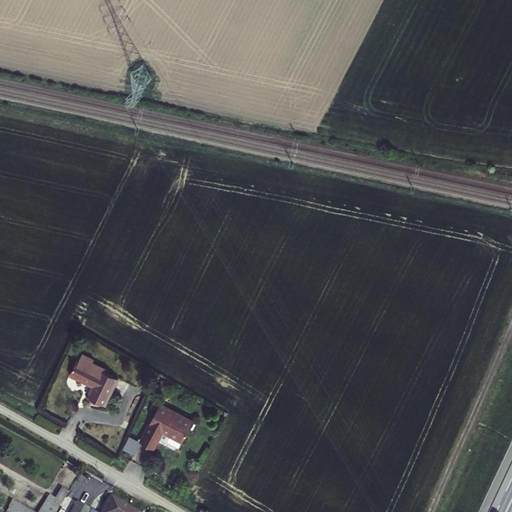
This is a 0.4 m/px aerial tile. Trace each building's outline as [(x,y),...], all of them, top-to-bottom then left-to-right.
[(99,371),(76,360),(69,374),(92,386),(87,396),(104,404),(117,377),(100,369),(99,371)] [(194,422),(161,404),(141,442),(154,450),(164,432),(182,443),(194,422)] [(132,453),(135,449),(136,449),(140,442),(130,437),(124,449),(132,453)] [(55,511),(65,491),(59,488),(54,499),(46,495),(38,511),(31,511),(10,502),(5,511),(55,511)] [(76,511),(90,511),(95,504),(84,497),(76,511)] [(131,511),(113,501),(106,511),(131,511)]
